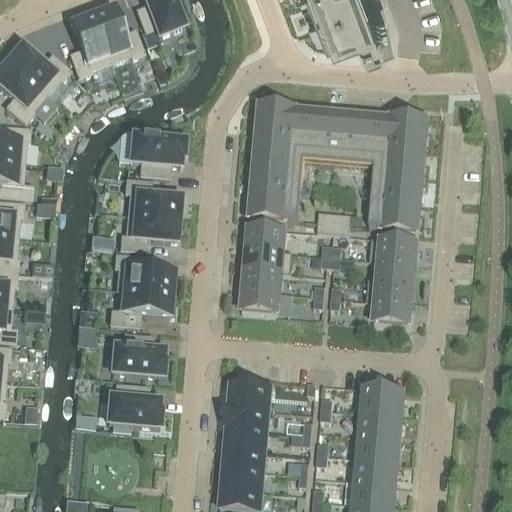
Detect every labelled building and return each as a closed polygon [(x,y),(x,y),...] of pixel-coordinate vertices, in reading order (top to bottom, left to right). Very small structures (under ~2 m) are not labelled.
[(178,18),(182,16),(176,1),(172,3),(171,0),(153,0),(154,1),(145,5),(148,11),(136,16),(145,39),(157,35),(159,42),(184,32),(178,18)] [(334,42),(358,33),(361,43),(376,37),(375,33),(387,28),(380,8),(368,13),(368,12),(367,12),(367,13),(362,15),(356,0),(309,0),(322,34),(329,31),(334,42)] [(144,59),(135,36),(123,40),(113,14),(94,21),(92,21),(110,69),(130,62),(131,64),(144,59)] [(110,69),(92,21),(91,22),(90,23),(88,19),(70,26),(81,56),(70,60),(78,84),(91,79),(90,77),(110,69)] [(70,77),(52,60),(44,70),(22,52),(9,68),(8,67),(7,68),(46,101),(60,86),(62,87),(70,77)] [(46,101),(7,68),(6,70),(7,70),(6,71),(3,68),(0,71),(0,92),(14,104),(6,113),(25,130),(34,119),(32,117),(46,101)] [(295,117),(295,115),(260,112),(250,225),(285,228),(286,226),(299,227),(304,167),(374,173),(369,233),(382,234),(382,236),(418,239),(428,127),(392,124),(392,126),(354,122),(354,120),(334,119),(333,121),(295,117)] [(0,167),(24,170),(26,148),(29,149),(30,135),(5,133),(4,145),(0,144),(0,167)] [(181,162),(183,163),(185,147),(174,146),(175,142),(159,140),(158,144),(133,142),(131,168),(141,169),(140,182),(169,184),(170,171),(180,172),(181,162)] [(33,192),(22,191),(24,170),(0,167),(0,202),(32,205),(33,192)] [(129,200),(127,221),(178,225),(178,224),(180,203),(150,200),(151,187),(126,185),(125,199),(129,200)] [(0,242),(18,244),(20,223),(22,223),(23,210),(0,207),(0,242)] [(319,219),(317,238),(317,239),(349,241),(351,221),(319,219)] [(176,248),(177,227),(178,227),(178,225),(127,221),(125,242),(121,242),(120,256),(145,258),(146,245),(176,248)] [(285,238),(249,235),(247,256),(283,259),(283,258),(285,238)] [(16,265),(18,244),(0,242),(0,277),(17,279),(18,266),(16,265)] [(113,244),(92,242),(91,255),(112,257),(113,244)] [(370,267),(379,268),(379,267),(415,270),(417,249),(372,245),(370,267)] [(332,263),(333,252),(324,251),(323,262),(332,263)] [(341,253),(333,252),(332,263),(340,264),(341,253)] [(247,256),(245,276),(281,279),(281,280),(290,281),(292,259),(283,258),(283,259),(247,256)] [(171,299),(173,278),(143,275),(145,263),(115,260),(114,274),(118,274),(116,297),(119,297),(119,296),(171,301),(171,299)] [(332,263),(323,262),(322,273),(331,274),(332,263)] [(339,275),(340,264),(332,263),(331,274),(339,275)] [(379,267),(379,268),(378,288),(413,291),(415,270),(379,267)] [(54,270),(32,268),(31,281),(52,282),(54,270)] [(281,279),(245,276),(244,297),(279,300),(281,280),(281,279)] [(0,312),(11,314),(13,293),(16,293),(17,279),(0,277),(0,312)] [(413,291),(378,288),(376,308),(411,311),(413,291)] [(314,303),(324,304),(325,293),(315,292),(314,303)] [(331,304),(340,305),(341,294),(332,293),(331,304)] [(171,302),(171,301),(119,296),(119,297),(118,317),(111,316),(110,331),(138,333),(140,320),(173,323),(175,304),(171,304),(171,302)] [(242,318),(277,321),(279,300),(244,297),(242,318)] [(313,314),(323,314),(324,304),(314,303),(313,314)] [(340,305),(331,304),(330,315),(339,316),(340,305)] [(411,311),(376,308),(374,329),(409,332),(411,311)] [(10,335),(11,314),(0,312),(0,347),(15,349),(16,336),(10,335)] [(123,353),(115,352),(112,378),(164,382),(165,366),(163,366),(164,356),(152,355),(153,343),(124,340),(123,353)] [(0,387),(5,388),(7,367),(9,367),(11,354),(0,352),(0,387)] [(307,389),(306,401),(314,402),(315,390),(307,389)] [(110,403),(108,429),(159,433),(161,417),(158,417),(159,407),(148,406),(149,393),(116,390),(114,403),(110,403)] [(269,417),(271,395),(231,392),(229,413),(269,417)] [(403,399),(365,396),(363,420),(401,423),(403,399)] [(332,406),(322,405),(321,416),(332,417),(332,406)] [(267,437),(269,417),(229,413),(227,433),(267,437)] [(332,417),(321,416),(320,427),(331,428),(332,417)] [(401,423),(363,420),(361,442),(399,445),(401,423)] [(304,429),(303,440),(311,441),(312,429),(304,429)] [(266,457),(267,437),(227,433),(227,434),(226,454),(266,457)] [(310,453),(311,441),(303,440),(302,452),(310,453)] [(399,445),(361,442),(359,464),(397,468),(399,445)] [(116,447),(114,486),(142,488),(144,448),(116,447)] [(328,451),(318,450),(317,461),(327,462),(328,451)] [(264,477),(266,457),(226,454),(224,474),(264,477)] [(327,462),(317,461),(316,472),(327,473),(327,462)] [(397,468),(359,464),(356,487),(395,491),(397,468)] [(300,469),(299,481),(307,482),(308,470),(300,469)] [(262,498),(264,477),(224,474),(222,494),(262,498)] [(306,493),(307,482),(299,481),(298,492),(306,493)] [(393,511),(395,491),(356,487),(354,510),(377,511),(393,511)] [(260,511),(262,498),(222,494),(220,511),(260,511)] [(324,497),(314,496),(313,507),(324,508),(324,497)]
